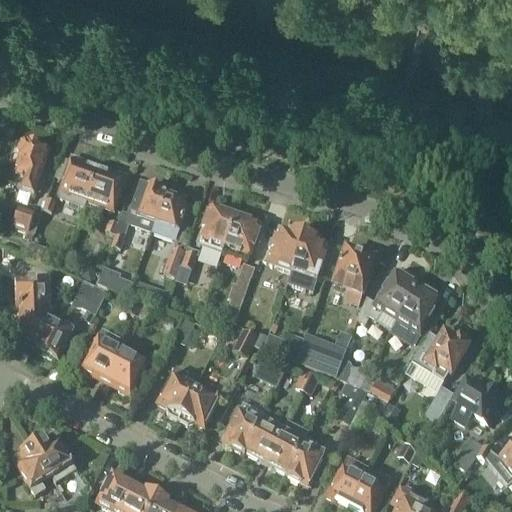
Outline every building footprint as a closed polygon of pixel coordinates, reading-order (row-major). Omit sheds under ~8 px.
[(19,161),(12,180),(25,184),(21,194),(34,198),(35,194),(39,195),(44,180),(41,178),(48,158),(40,155),(42,151),(25,145),(24,147),(21,149),(17,157),(19,161)] [(78,171),(70,168),(62,191),(59,200),(61,200),(60,203),(84,211),(97,173),(80,167),(78,171)] [(97,173),(84,211),(83,214),(99,220),(103,209),(112,212),(113,209),(115,209),(123,186),(113,183),(115,179),(97,173)] [(141,190),(126,230),(129,231),(151,239),(165,198),(166,196),(145,189),(144,191),(141,190)] [(165,198),(151,239),(175,246),(177,240),(187,211),(183,209),(185,205),(167,199),(165,198)] [(47,202),(43,214),(51,217),(55,205),(47,202)] [(33,245),(35,239),(42,219),(18,211),(11,230),(29,236),(27,243),(33,245)] [(198,242),(196,247),(206,251),(222,256),(235,220),(232,219),(231,216),(225,214),(221,216),(208,212),(198,242)] [(235,220),(222,256),(247,265),(249,259),(251,260),(262,229),(249,225),(250,223),(239,219),(238,221),(235,220)] [(110,224),(105,235),(114,239),(118,227),(110,224)] [(271,253),(266,266),(291,274),(304,238),(288,233),(287,234),(278,231),(275,240),(274,240),(270,252),(271,253)] [(291,274),(287,286),(313,294),(317,283),(321,271),(326,258),(325,258),(328,250),(328,248),(319,245),(320,244),(304,238),(291,274)] [(115,239),(111,250),(120,254),(124,243),(115,239)] [(26,262),(48,271),(54,255),(31,247),(26,262)] [(350,250),(346,254),(345,253),(333,290),(347,295),(344,303),(359,309),(374,263),(364,259),(363,255),(350,250)] [(172,251),(163,278),(174,281),(182,254),(172,251)] [(187,257),(182,271),(193,275),(200,256),(188,251),(186,256),(187,257)] [(238,320),(255,272),(243,268),(236,288),(233,287),(228,303),(230,304),(226,316),(238,320)] [(107,294),(126,301),(131,287),(118,282),(119,279),(103,273),(96,289),(107,294)] [(364,305),(357,324),(365,329),(369,321),(391,335),(398,324),(418,289),(407,282),(404,283),(394,277),(376,306),(367,300),(364,305)] [(16,313),(19,312),(48,311),(48,284),(15,286),(16,313)] [(82,284),(76,296),(100,308),(107,294),(96,289),(82,284)] [(398,324),(391,335),(414,348),(421,338),(440,305),(430,299),(430,296),(418,289),(398,324)] [(95,320),(100,308),(76,296),(69,312),(81,312),(85,315),(95,320)] [(130,317),(138,321),(143,310),(135,306),(130,317)] [(151,314),(143,310),(138,321),(146,324),(151,314)] [(21,343),(34,349),(49,323),(48,311),(19,312),(20,341),(19,342),(20,343),(21,343)] [(90,329),(95,320),(85,315),(81,324),(90,329)] [(61,329),(49,323),(34,349),(32,353),(57,366),(75,329),(64,323),(61,329)] [(185,349),(194,329),(182,323),(172,343),(185,349)] [(254,352),(259,341),(243,334),(237,345),(252,351),(254,352)] [(97,344),(82,374),(84,375),(85,375),(85,378),(90,381),(93,379),(93,380),(94,380),(97,382),(106,386),(121,356),(123,354),(126,347),(101,335),(97,344)] [(260,337),(259,341),(254,352),(263,356),(268,340),(260,337)] [(427,342),(412,367),(417,370),(443,386),(448,378),(451,380),(453,375),(468,352),(465,350),(465,346),(459,342),(455,344),(443,337),(437,348),(432,345),(427,342)] [(268,340),(263,356),(295,368),(304,344),(293,339),(291,346),(269,338),(268,340)] [(306,340),(304,344),(295,368),(335,384),(342,365),(346,355),(344,354),(345,350),(339,348),(338,352),(306,340)] [(237,345),(231,356),(246,364),(252,351),(237,345)] [(121,356),(106,386),(116,391),(117,392),(118,395),(123,398),(125,396),(127,397),(130,398),(144,368),(129,361),(130,358),(123,354),(121,356)] [(254,357),(250,365),(258,369),(261,371),(256,381),(276,391),(284,375),(261,364),(262,361),(254,357)] [(342,365),(335,384),(346,388),(346,387),(352,373),(349,367),(342,365)] [(166,413),(166,414),(168,420),(178,425),(195,391),(183,385),(186,378),(175,373),(168,386),(163,395),(161,400),(162,400),(158,408),(167,413),(166,413)] [(302,375),(294,392),(302,396),(311,380),(302,375)] [(311,380),(302,396),(310,400),(319,384),(311,380)] [(395,393),(377,383),(371,396),(389,405),(395,393)] [(348,402),(344,410),(359,417),(369,398),(346,387),(346,388),(341,398),(348,402)] [(457,411),(452,420),(467,430),(472,420),(486,429),(503,402),(497,399),(493,401),(486,397),(486,392),(477,387),(474,392),(468,388),(455,409),(457,411)] [(221,395),(210,389),(206,397),(195,391),(178,425),(187,430),(194,428),(195,427),(203,431),(207,423),(209,423),(216,409),(214,409),(221,395)] [(426,418),(431,422),(438,426),(453,400),(442,393),(426,418)] [(369,398),(359,417),(347,441),(358,446),(378,402),(369,398)] [(243,406),(229,434),(222,447),(244,459),(245,457),(262,424),(266,417),(243,406)] [(400,415),(388,408),(378,424),(390,432),(400,415)] [(283,434),(262,424),(245,457),(261,465),(261,464),(266,467),(283,434)] [(287,426),(283,434),(266,467),(271,469),(270,470),(286,478),(287,479),(306,443),(309,437),(287,426)] [(45,442),(32,450),(51,481),(55,488),(76,475),(59,447),(52,452),(45,442)] [(313,450),(314,448),(306,443),(287,479),(286,478),(285,480),(308,491),(326,457),(313,450)] [(484,451),(472,444),(456,470),(467,477),(470,473),(478,461),(484,451)] [(410,467),(415,456),(406,448),(399,464),(409,469),(410,467)] [(51,481),(32,450),(12,463),(35,500),(45,494),(41,487),(51,481)] [(508,491),(511,487),(511,451),(499,463),(493,459),(494,457),(485,450),(484,451),(478,461),(487,468),(488,467),(490,469),(508,491)] [(423,463),(415,456),(410,467),(419,472),(423,463)] [(339,509),(344,511),(348,511),(368,474),(347,463),(327,501),(339,507),(339,509)] [(368,474),(348,511),(375,511),(390,485),(368,474)] [(111,480),(97,509),(103,511),(122,511),(126,505),(133,491),(129,489),(111,480)] [(126,505),(122,511),(151,511),(157,501),(145,494),(144,496),(140,494),(133,491),(126,505)] [(399,510),(398,511),(425,511),(428,507),(414,500),(400,493),(393,507),(399,510)] [(452,507),(449,511),(463,511),(466,506),(469,500),(458,495),(452,507)] [(81,497),(68,506),(71,511),(82,511),(86,505),(81,497)] [(151,511),(175,511),(169,509),(170,507),(169,507),(170,505),(163,501),(162,503),(159,502),(157,501),(151,511)]
